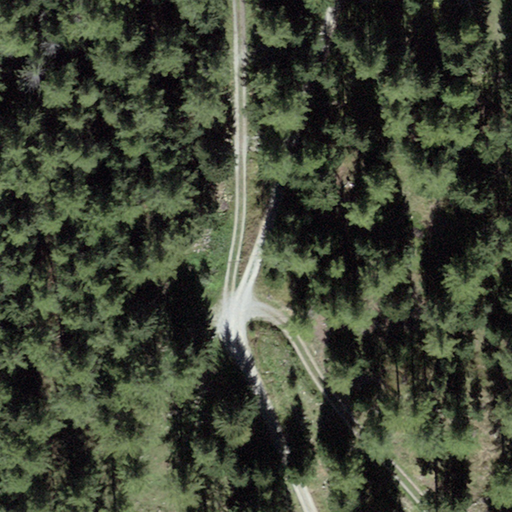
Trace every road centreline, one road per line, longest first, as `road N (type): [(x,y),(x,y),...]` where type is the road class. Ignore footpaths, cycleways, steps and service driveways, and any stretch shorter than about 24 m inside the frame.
road 1 (track): [(227,0),(233,292),(290,321),(436,511)]
road 2 (track): [(309,511),(236,325),(233,292),(265,149),(307,26),(327,0)]
